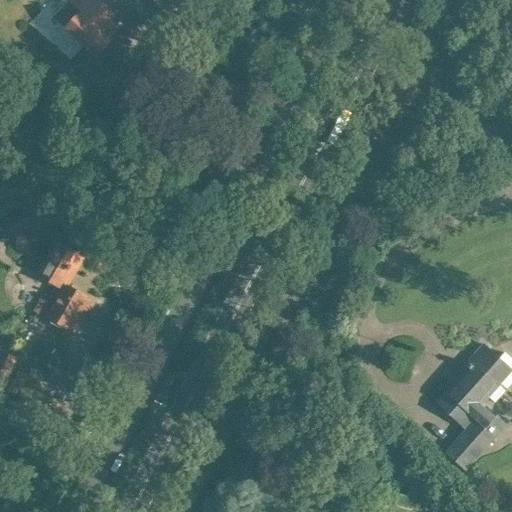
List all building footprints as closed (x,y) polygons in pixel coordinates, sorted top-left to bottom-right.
[(55,16),(53,18),(66,30),(84,46),(83,47),(86,50),(85,51),(88,54),(89,53),(92,55),(93,54),(96,56),(110,41),(105,36),(117,23),(111,17),(114,15),(97,0),(71,0),(68,4),(66,3),(64,6),(60,6),(55,12),(55,16)] [(178,188),(163,174),(145,195),(156,204),(164,205),(178,188)] [(76,253),(58,242),(39,275),(58,287),(49,303),(42,299),(36,310),(69,330),(88,298),(67,286),(76,271),(68,266),(76,253)] [(92,256),(94,273),(108,271),(106,254),(92,256)] [(455,383),(439,401),(439,402),(452,413),(450,415),(467,430),(446,453),(466,470),(506,425),(482,404),(489,397),(495,402),(507,389),(511,382),(511,359),(505,353),(499,359),(482,344),(474,354),(478,358),(471,365),(470,364),(467,367),(469,368),(461,376),(462,377),(456,384),(455,383)] [(0,392),(16,360),(3,354),(0,360),(0,392)] [(39,390),(41,375),(18,373),(17,387),(19,388),(39,390)]
